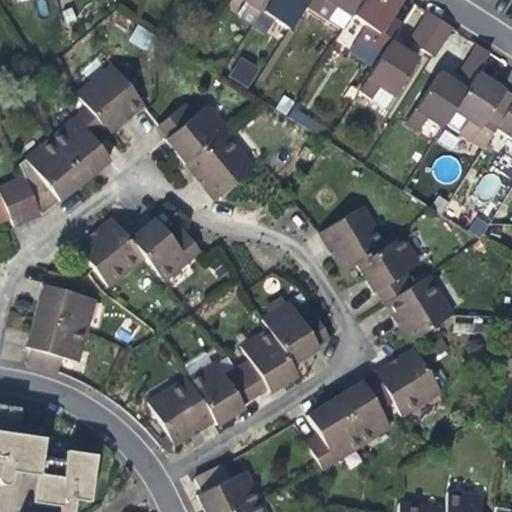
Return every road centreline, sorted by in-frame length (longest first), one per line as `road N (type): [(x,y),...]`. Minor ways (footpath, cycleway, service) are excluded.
road 1 (residential): [(150,476),(354,350),(288,245),(180,207),(136,168),(0,271)]
road 2 (residential): [(0,381),(51,392),(139,454),(150,476)]
